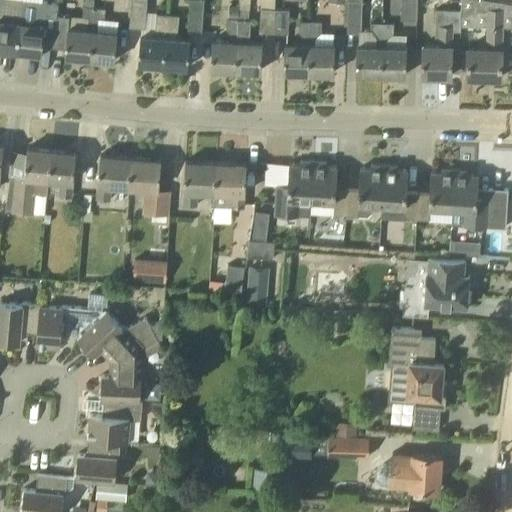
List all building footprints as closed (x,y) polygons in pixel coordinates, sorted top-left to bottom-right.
[(0,0),(0,48),(17,50),(22,0),(0,0)] [(59,3),(57,3),(42,2),(27,0),(22,0),(17,50),(41,53),(42,45),(54,46),(57,13),(59,3)] [(145,27),(146,0),(131,0),(130,26),(145,27)] [(202,32),(204,1),(196,0),(189,0),(188,31),(202,32)] [(348,0),(347,33),(358,33),(358,30),(362,30),(363,1),(348,0)] [(417,21),(417,0),(401,0),(401,20),(417,21)] [(501,48),(502,10),(502,3),(485,0),(461,0),(461,8),(461,10),(461,26),(488,27),(487,48),(468,48),(467,76),(501,77),(502,48),(501,48)] [(65,56),(90,58),(95,6),(84,6),(82,28),(67,27),(66,47),(65,56)] [(115,60),(117,31),(97,29),(97,24),(104,19),(105,7),(95,6),(90,58),(115,60)] [(275,33),(275,9),(261,8),(260,33),(275,33)] [(288,34),(289,10),(275,9),(275,33),(288,34)] [(460,31),(461,26),(461,10),(435,10),(435,27),(438,27),(438,46),(422,46),(422,75),(451,76),(452,31),(460,31)] [(67,27),(69,16),(69,14),(68,14),(57,13),(54,46),(66,47),(67,27)] [(138,62),(163,65),(167,14),(157,13),(156,24),(155,35),(140,34),(138,62)] [(167,14),(163,65),(188,67),(191,38),(176,37),(177,25),(178,15),(167,14)] [(236,69),(238,18),(229,18),(228,30),(233,35),(232,41),(212,40),(211,68),(236,69)] [(249,29),(249,18),(238,18),(236,69),(261,70),(263,42),(248,41),(249,29)] [(309,72),(310,21),(300,21),(299,31),(306,37),(306,43),(285,43),(284,71),(309,72)] [(334,72),(335,44),(314,44),(314,37),(320,32),(320,21),(310,21),(309,72),(334,72)] [(372,31),(377,36),(377,45),(357,44),(356,73),(382,74),(383,23),(372,23),(372,31)] [(406,74),(407,45),(392,45),(393,23),(383,23),(382,74),(406,74)] [(47,195),(51,150),(27,147),(25,174),(11,172),(6,211),(34,215),(36,194),(47,195)] [(72,196),(76,152),(51,150),(47,195),(48,195),(50,177),(61,178),(59,195),(72,196)] [(129,187),(131,157),(100,154),(96,199),(110,200),(111,185),(129,187)] [(168,215),(170,190),(159,189),(161,159),(131,157),(129,187),(145,188),(143,213),(168,215)] [(311,199),(313,161),(300,160),(300,164),(290,163),(288,185),(277,185),(275,214),(298,215),(299,198),(311,199)] [(214,191),(216,162),(185,161),(183,205),(197,206),(198,191),(214,191)] [(345,214),(347,189),(336,189),(336,166),(326,165),(326,162),(313,161),(311,199),(323,199),(322,204),(333,205),(332,214),(345,214)] [(245,208),(246,163),(216,162),(214,191),(214,206),(232,206),(232,207),(245,208)] [(381,203),(384,165),(371,164),(371,168),(360,167),(359,190),(347,189),(345,214),(357,215),(365,215),(368,212),(368,202),(381,203)] [(416,219),(417,193),(406,192),(407,170),(397,169),(397,165),(384,165),(381,203),(403,204),(402,218),(416,219)] [(452,208),(454,169),(442,168),(442,172),(431,171),(430,194),(417,193),(416,219),(428,219),(428,210),(440,211),(440,207),(452,208)] [(488,188),(488,197),(477,196),(478,174),(468,173),(468,170),(454,169),(452,208),(463,208),(462,225),(487,226),(505,226),(506,189),(488,188)] [(264,238),(266,225),(253,223),(252,236),(264,238)] [(272,258),(273,241),(250,239),(248,255),(272,258)] [(134,257),(133,280),(147,280),(148,258),(134,257)] [(467,307),(469,275),(464,275),(465,260),(427,258),(425,285),(406,284),(404,284),(402,313),(427,315),(428,304),(467,307)] [(241,292),(244,267),(241,266),(239,266),(228,265),(228,269),(225,290),(241,292)] [(248,275),(247,298),(266,299),(268,277),(248,275)] [(105,309),(103,308),(105,294),(89,292),(88,307),(62,305),(62,307),(40,305),(40,303),(39,303),(37,332),(36,344),(60,346),(61,334),(79,336),(105,309)] [(21,303),(0,301),(0,340),(19,342),(20,330),(37,332),(39,303),(22,301),(21,303)] [(122,326),(106,310),(105,309),(79,336),(78,337),(94,354),(103,346),(114,358),(159,341),(158,339),(162,338),(163,319),(150,324),(146,315),(125,327),(123,325),(122,326)] [(434,361),(435,337),(420,337),(412,330),(412,328),(391,327),(388,364),(391,365),(388,400),(415,402),(413,427),(438,430),(440,406),(445,406),(447,381),(442,380),(444,362),(434,361)] [(143,377),(144,357),(163,347),(159,341),(114,358),(114,374),(102,374),(101,398),(103,398),(142,400),(142,399),(140,399),(141,377),(143,377)] [(145,383),(144,399),(160,400),(161,384),(145,383)] [(140,419),(142,400),(103,398),(102,414),(90,413),(88,437),(91,438),(120,440),(128,440),(129,418),(140,419)] [(312,432),(281,433),(281,453),(281,457),(312,457),(312,432)] [(368,456),(368,436),(315,437),(316,453),(327,453),(327,457),(368,456)] [(120,440),(91,438),(89,454),(77,453),(75,477),(97,479),(115,480),(117,457),(119,457),(120,440)] [(439,489),(441,455),(399,451),(398,464),(384,463),(377,469),(376,478),(383,484),(400,486),(439,489)] [(65,493),(65,487),(67,476),(38,472),(36,489),(24,488),(21,511),(25,511),(60,511),(63,493),(65,493)] [(146,472),(145,483),(159,484),(160,473),(146,472)]
